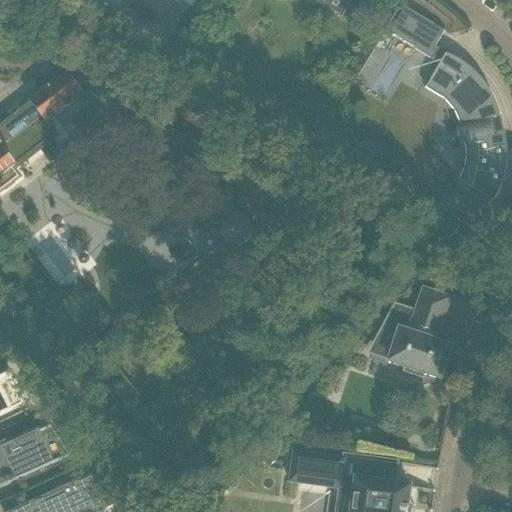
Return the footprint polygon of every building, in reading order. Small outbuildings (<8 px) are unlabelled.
[(312,0),(341,17),(340,18),(341,18),(352,0),(312,0)] [(408,9),(391,35),(437,63),(422,87),(425,88),(440,97),(444,99),(445,100),(455,112),(460,125),(457,126),(462,145),(465,144),(466,156),(465,168),(459,181),(443,208),(495,248),(507,220),(490,210),(498,202),(494,200),(498,193),(501,185),(504,176),(505,168),(506,159),(506,150),(505,142),(504,133),(500,117),(498,111),(496,105),(494,100),(493,97),(492,95),(489,91),(487,87),(483,82),(480,78),(475,73),(470,69),(458,61),(446,55),(448,52),(435,47),(445,32),(408,9)] [(36,97),(30,102),(42,117),(47,123),(79,97),(82,95),(64,74),(36,97)] [(0,124),(0,194),(15,183),(20,179),(13,169),(15,168),(6,157),(47,123),(42,117),(30,102),(0,124)] [(424,375),(441,381),(452,348),(431,341),(434,334),(438,335),(450,299),(423,291),(416,312),(395,305),(380,332),(381,333),(382,332),(397,337),(388,363),(405,369),(404,372),(423,378),(424,375)] [(8,374),(0,377),(0,416),(23,405),(8,374)] [(50,426),(0,448),(0,486),(70,456),(50,426)] [(266,441),(253,455),(268,469),(277,459),(279,443),(269,442),(266,441)] [(289,483),(354,492),(350,511),(407,511),(411,488),(395,485),(398,463),(343,456),(343,460),(293,453),(289,483)] [(96,474),(10,511),(86,511),(90,511),(96,511),(109,506),(108,503),(108,502),(107,500),(104,494),(100,486),(101,486),(97,478),(98,478),(96,474)]
